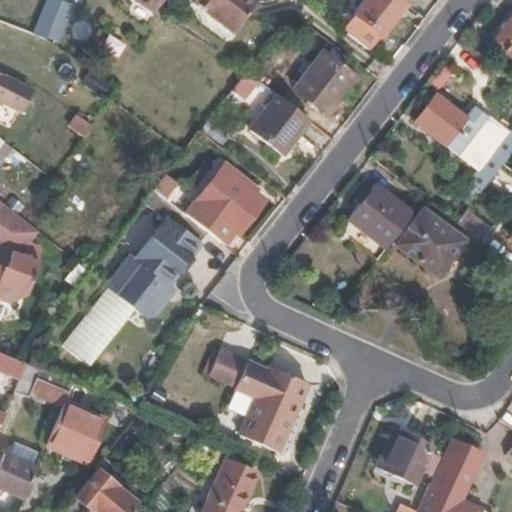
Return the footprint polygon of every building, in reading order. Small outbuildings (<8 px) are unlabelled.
[(73,2),(67,0),(42,0),(31,31),(59,41),(73,2)] [(132,0),(152,14),(161,0),(132,0)] [(252,3),(247,0),(190,0),(189,3),(231,33),(252,3)] [(389,0),(363,0),(351,15),(357,21),(379,37),(397,13),(400,9),(389,0)] [(404,4),(399,0),(389,0),(400,9),(404,4)] [(511,60),(511,12),(489,43),(511,60)] [(379,37),(357,21),(346,36),(367,52),(379,37)] [(323,114),(351,77),(319,51),(291,89),(323,114)] [(236,108),(253,85),(241,76),(224,99),(236,108)] [(22,89),(0,78),(0,102),(13,108),(22,89)] [(464,119),(434,95),(413,123),(457,156),(486,117),(473,107),(464,119)] [(279,157),(307,121),(274,96),(246,132),(279,157)] [(0,119),(12,124),(17,112),(0,104),(0,119)] [(506,133),(486,117),(457,156),(477,171),(506,133)] [(500,167),(511,151),(511,136),(506,133),(477,171),(467,184),(479,194),(500,167)] [(237,234),(262,202),(228,177),(208,202),(192,223),(205,233),(222,246),(233,231),(237,234)] [(191,202),(176,190),(174,192),(158,180),(149,190),(182,215),(191,202)] [(383,249),(409,215),(369,184),(343,218),(383,249)] [(163,286),(205,233),(192,223),(182,215),(149,190),(140,202),(162,220),(130,261),(125,258),(102,288),(147,321),(170,291),(163,286)] [(0,253),(15,259),(35,234),(17,221),(0,207),(0,253)] [(460,242),(420,211),(393,247),(432,277),(460,242)] [(492,233),(465,212),(455,225),(484,246),(492,233)] [(20,301),(33,266),(15,259),(0,253),(0,305),(2,307),(20,301)] [(511,268),(501,260),(492,272),(511,286),(511,268)] [(289,425),(309,386),(269,366),(267,370),(222,346),(209,372),(234,385),(233,387),(253,398),(234,432),(274,452),(289,425)] [(24,364),(0,355),(0,374),(17,380),(24,364)] [(61,403),(69,384),(24,364),(17,380),(11,394),(25,400),(27,395),(58,408),(61,403)] [(83,464),(102,421),(61,403),(58,408),(42,446),(83,464)] [(412,486),(430,446),(391,428),(382,447),(390,451),(381,471),(412,486)] [(484,511),(458,499),(482,451),(454,437),(432,482),(428,480),(412,511),(413,511),(484,511)] [(8,440),(2,453),(29,466),(35,452),(8,440)] [(511,440),(500,456),(511,464),(511,440)] [(381,471),(390,451),(382,447),(373,467),(381,471)] [(18,499),(32,467),(29,466),(2,453),(1,453),(0,454),(0,497),(1,498),(3,492),(18,499)] [(90,511),(98,511),(117,490),(98,474),(106,463),(100,458),(91,469),(94,471),(72,497),(90,511)] [(236,511),(253,473),(222,460),(206,499),(207,500),(202,511),(236,511)]
